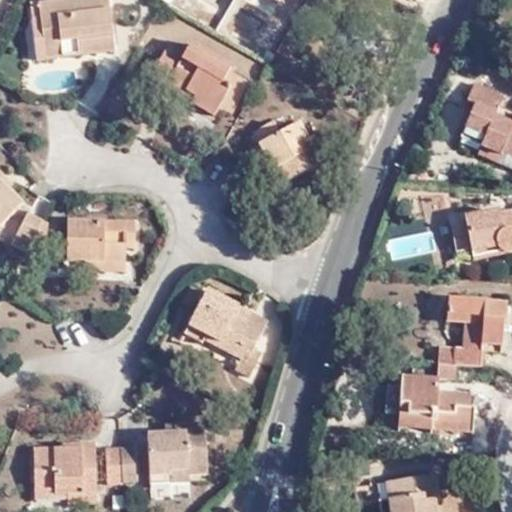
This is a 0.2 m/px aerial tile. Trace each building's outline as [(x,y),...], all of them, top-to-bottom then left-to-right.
[(88,0),(31,9),(21,34),(25,65),(109,52),(100,0),(88,0)] [(173,52),(159,46),(142,77),(156,86),(160,80),(186,95),(182,100),(206,114),(223,84),(215,81),(223,67),(179,43),(173,52)] [(511,114),(478,100),(471,115),(482,120),(469,151),(511,172),(511,114)] [(248,129),(254,141),(267,167),(275,182),(314,162),(292,121),(271,131),(265,120),(248,129)] [(267,167),(254,141),(243,146),(258,171),(267,167)] [(511,189),(507,189),(506,212),(480,210),(479,203),(442,211),(451,246),(474,242),(480,248),(485,250),(489,251),(497,242),(511,243),(511,189)] [(0,224),(13,211),(0,198),(0,224)] [(0,252),(0,255),(14,261),(30,230),(17,222),(0,252)] [(30,230),(14,261),(28,267),(49,230),(34,222),(30,230)] [(116,250),(127,250),(128,234),(61,228),(57,266),(74,268),(115,271),(116,260),(116,250)] [(126,261),(127,250),(116,250),(116,260),(126,261)] [(115,271),(74,268),(73,280),(114,284),(115,271)] [(422,347),(421,363),(436,364),(466,366),(467,348),(488,348),(490,298),(432,296),(432,321),(450,322),(450,348),(422,347)] [(198,297),(173,343),(194,355),(196,348),(231,366),(225,377),(239,385),(252,363),(245,358),(259,330),(198,297)] [(436,364),(421,363),(420,378),(436,379),(436,364)] [(419,392),(420,378),(384,377),(380,426),(456,432),(457,410),(454,406),(455,395),(419,392)] [(163,443),(151,444),(134,444),(138,480),(155,478),(156,483),(178,481),(195,480),(191,432),(162,434),(163,443)] [(150,434),(151,444),(163,443),(162,434),(150,434)] [(43,505),(56,504),(85,502),(83,453),(62,454),(62,460),(21,463),(24,498),(43,496),(43,505)] [(99,494),(114,493),(110,460),(110,458),(95,459),(99,494)] [(110,460),(114,493),(126,491),(124,459),(110,460)] [(420,511),(419,499),(425,498),(422,474),(368,482),(371,497),(358,499),(360,511),(420,511)] [(155,478),(138,480),(141,494),(179,490),(178,481),(156,483),(155,478)] [(56,509),(56,504),(43,505),(43,496),(24,498),(25,511),(56,509)]
